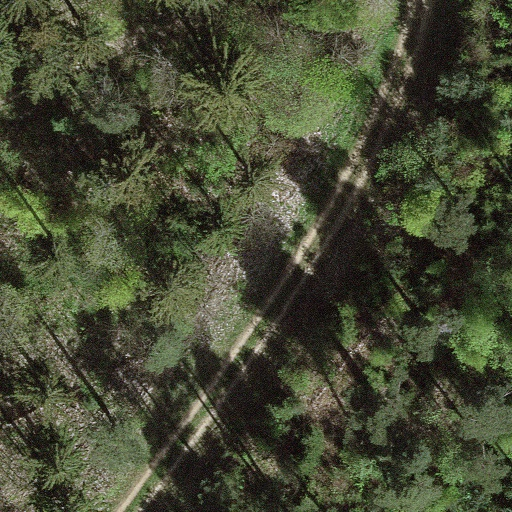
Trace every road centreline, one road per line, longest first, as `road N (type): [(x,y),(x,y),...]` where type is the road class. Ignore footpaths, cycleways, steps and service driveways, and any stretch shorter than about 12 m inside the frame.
road 1 (track): [(415,0),(389,93),(340,196),(268,317),(128,511)]
road 2 (track): [(172,0),(0,87)]
